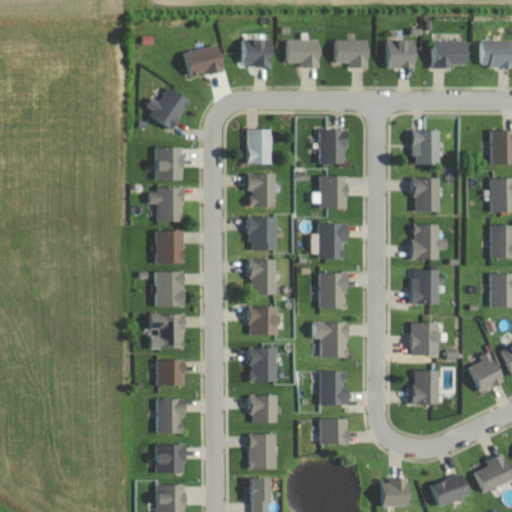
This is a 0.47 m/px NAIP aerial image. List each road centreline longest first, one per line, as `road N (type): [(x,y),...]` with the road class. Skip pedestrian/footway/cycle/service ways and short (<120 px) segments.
road 1 (residential): [(217,511),(215,130),(223,110)]
road 2 (residential): [(377,100),(377,412),(380,428),(397,442)]
road 3 (residential): [(223,110),(246,99),(511,100)]
road 4 (residential): [(397,442),(447,445),(511,410)]
